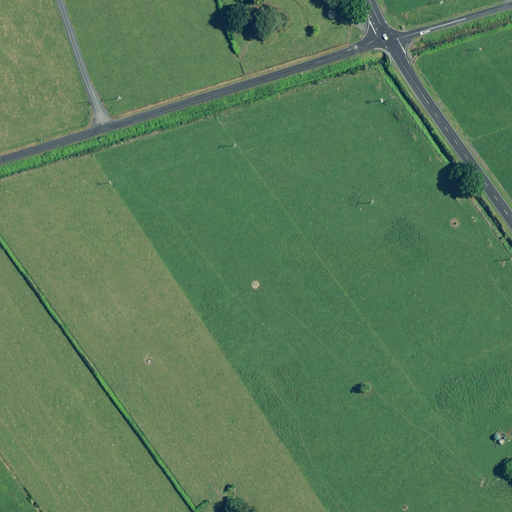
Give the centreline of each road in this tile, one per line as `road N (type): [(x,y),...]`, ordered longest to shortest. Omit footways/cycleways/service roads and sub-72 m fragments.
road 1 (unclassified): [(386,37),(0,159)]
road 2 (unclassified): [(511,220),(386,37)]
road 3 (unclassified): [(511,3),(386,37)]
